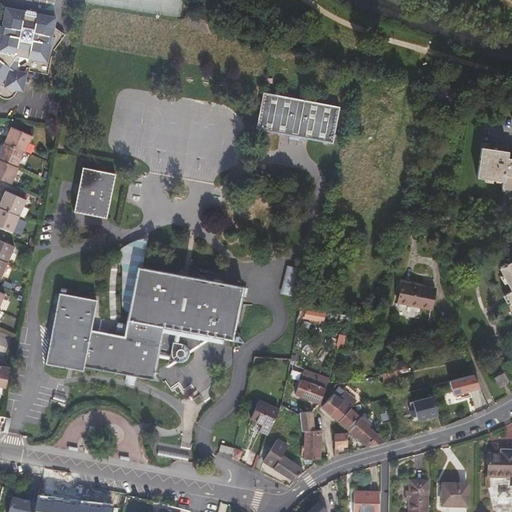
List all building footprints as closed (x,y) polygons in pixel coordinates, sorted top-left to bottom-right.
[(0,77),(1,78),(2,79),(0,82),(0,96),(3,100),(9,102),(15,102),(19,99),(33,83),(21,72),(26,65),(28,66),(29,67),(46,71),(50,54),(52,54),(54,48),(51,45),(63,31),(53,22),(55,14),(36,10),(34,7),(24,5),(22,7),(3,3),(0,19),(0,77)] [(453,104),(455,91),(432,87),(430,100),(453,104)] [(331,143),(339,106),(262,90),(256,127),(331,143)] [(21,147),(22,148),(30,132),(9,123),(2,140),(21,147)] [(0,143),(0,157),(14,163),(21,147),(2,140),(0,143)] [(511,156),(508,156),(510,149),(484,145),(479,175),(504,179),(503,186),(511,187),(511,156)] [(0,176),(0,177),(8,180),(16,164),(14,163),(0,157),(0,176)] [(102,215),(112,171),(81,165),(74,209),(102,215)] [(114,171),(112,171),(102,215),(106,216),(114,171)] [(115,171),(114,171),(106,216),(107,216),(115,171)] [(0,193),(0,204),(17,212),(24,196),(2,187),(0,193)] [(10,229),(17,212),(0,204),(0,224),(2,225),(10,229)] [(0,257),(5,260),(12,244),(0,238),(0,257)] [(511,248),(501,255),(509,268),(499,274),(511,296),(511,297),(506,301),(511,310),(511,248)] [(298,298),(306,269),(286,264),(279,293),(298,298)] [(74,368),(76,369),(82,370),(83,365),(126,373),(136,375),(153,379),(159,348),(165,349),(165,353),(171,353),(175,359),(180,361),(185,360),(187,359),(189,356),(190,353),(189,348),(187,345),(184,343),(180,343),(177,344),(174,346),(166,345),(167,342),(160,341),(162,333),(164,326),(170,327),(213,336),(232,340),(242,287),(138,267),(124,336),(90,329),(96,299),(90,299),(87,298),(60,293),(47,363),(74,368)] [(431,309),(435,288),(402,283),(398,303),(431,309)] [(327,312),(324,312),(307,309),(306,319),(325,321),(327,312)] [(190,353),(213,336),(170,327),(169,334),(162,333),(160,341),(167,342),(166,345),(174,346),(177,344),(180,343),(184,343),(187,345),(189,348),(190,353)] [(380,345),(382,338),(370,336),(369,343),(380,345)] [(345,365),(351,351),(342,351),(338,362),(345,365)] [(0,383),(5,384),(8,364),(2,362),(2,360),(0,359),(0,383)] [(395,371),(404,369),(401,359),(388,363),(391,372),(395,371)] [(303,370),(300,375),(297,383),(294,390),(318,402),(327,381),(303,370)] [(300,375),(287,372),(286,380),(297,383),(300,375)] [(136,375),(126,373),(124,384),(134,386),(136,375)] [(477,373),(450,378),(454,398),(473,395),(472,389),(479,388),(477,373)] [(500,394),(509,389),(503,380),(495,384),(500,394)] [(320,405),(330,414),(341,403),(352,409),(354,404),(337,388),(332,393),(320,405)] [(434,394),(412,398),(417,419),(439,415),(434,394)] [(261,430),(269,434),(278,411),(278,408),(258,400),(251,418),(264,423),(261,430)] [(346,428),(348,430),(360,417),(352,409),(341,403),(330,414),(346,428)] [(301,428),(303,428),(312,428),(310,410),(300,411),(301,428)] [(348,430),(367,448),(384,443),(376,433),(374,434),(371,430),(375,426),(364,414),(360,417),(348,430)] [(303,448),(300,448),(301,457),(304,457),(304,460),(311,460),(319,459),(319,442),(319,428),(312,428),(303,428),(303,448)] [(334,434),(334,448),(339,447),(346,447),(345,433),(341,434),(334,434)] [(263,460),(273,466),(281,454),(287,446),(278,439),(263,460)] [(232,454),(234,449),(222,446),(221,452),(232,454)] [(236,447),(233,458),(240,460),(243,449),(236,447)] [(486,474),(508,476),(511,475),(511,478),(511,483),(511,449),(500,450),(500,453),(486,453),(486,474)] [(273,466),(272,468),(293,480),(303,467),(301,466),(281,454),(273,466)] [(188,479),(201,480),(202,473),(189,471),(188,479)] [(422,511),(424,484),(407,483),(406,511),(422,511)] [(463,506),(464,484),(439,483),(439,506),(463,506)] [(377,511),(378,496),(353,495),(353,492),(350,492),(349,506),(353,506),(352,511),(377,511)] [(33,511),(34,506),(35,503),(10,499),(7,511),(33,511)]
